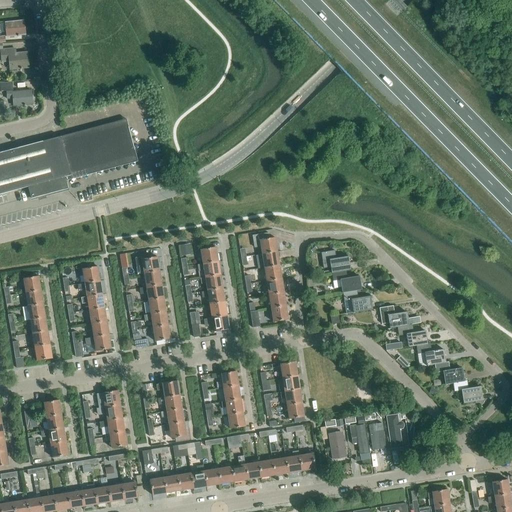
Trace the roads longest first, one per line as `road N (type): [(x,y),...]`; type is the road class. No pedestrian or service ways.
road 1 (tertiary): [(0,235),(168,192),(216,169),(403,0)]
road 2 (residential): [(464,439),(507,387),(358,237),(298,245),(302,341)]
road 3 (residential): [(0,392),(302,341)]
road 4 (trunk): [(310,0),(511,206)]
road 5 (unclassified): [(217,506),(463,466)]
road 6 (trunk): [(511,161),(353,0)]
road 7 (residential): [(302,341),(352,332),(464,439)]
road 8 (residential): [(0,133),(50,113),(41,6),(34,0)]
